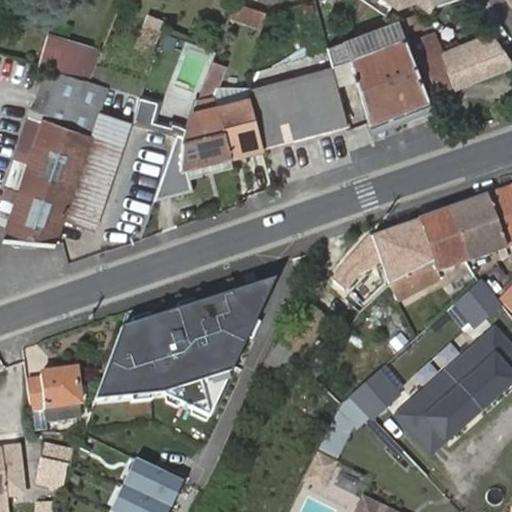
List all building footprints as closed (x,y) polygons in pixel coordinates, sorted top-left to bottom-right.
[(426,0),(376,0),(389,9),(405,2),(421,8),(426,0)] [(264,12),(237,2),(233,12),(262,22),(264,12)] [(262,22),(233,12),(229,23),(259,33),(262,22)] [(399,19),(404,33),(424,27),(419,13),(399,19)] [(399,19),(324,43),(330,65),(350,58),(353,68),(349,70),(351,78),(355,76),(368,120),(428,98),(427,95),(408,43),(404,33),(399,19)] [(408,43),(427,95),(450,86),(451,90),(511,65),(511,64),(509,58),(497,42),(490,33),(438,51),(432,35),(408,43)] [(88,81),(94,65),(78,61),(81,54),(58,47),(49,69),(59,72),(88,81)] [(217,61),(208,87),(217,90),(227,64),(217,61)] [(118,73),(94,65),(88,81),(105,87),(112,89),(118,73)] [(49,69),(42,66),(25,122),(43,128),(59,72),(49,69)] [(105,87),(88,81),(59,72),(43,128),(25,122),(2,194),(15,196),(2,241),(10,241),(53,245),(62,221),(88,141),(97,112),(105,87)] [(246,97),(260,147),(343,124),(327,72),(246,97)] [(246,97),(214,108),(228,156),(260,147),(246,97)] [(134,101),(131,120),(146,122),(149,104),(134,101)] [(181,143),(173,141),(166,164),(154,199),(191,188),(188,178),(186,166),(228,156),(214,108),(190,115),(181,142),(181,143)] [(128,122),(97,112),(88,141),(62,221),(92,231),(128,122)] [(188,178),(231,166),(228,156),(186,166),(188,178)] [(511,195),(509,189),(484,197),(506,253),(511,250),(511,195)] [(484,197),(447,211),(471,265),(499,255),(503,266),(510,261),(506,253),(484,197)] [(447,211),(416,223),(438,276),(471,265),(447,211)] [(438,276),(416,223),(402,227),(411,249),(379,261),(379,262),(385,278),(387,285),(391,284),(392,288),(409,282),(412,290),(436,281),(438,276)] [(411,249),(402,227),(371,239),(379,261),(411,249)] [(379,261),(371,239),(351,258),(332,280),(344,290),(355,277),(379,262),(379,261)] [(274,281),(120,330),(93,405),(160,397),(209,420),(274,281)] [(511,283),(496,298),(511,318),(511,283)] [(313,305),(330,318),(344,300),(326,287),(313,305)] [(313,305),(298,324),(316,337),(330,318),(313,305)] [(409,306),(398,312),(410,336),(422,330),(409,306)] [(298,324),(284,343),(302,356),(316,337),(298,324)] [(511,340),(498,324),(395,414),(432,455),(511,384),(511,340)] [(302,356),(284,343),(272,360),(289,373),(302,356)] [(406,396),(382,370),(351,397),(375,424),(406,396)] [(27,381),(30,410),(79,404),(74,371),(56,373),(57,378),(42,379),(27,381)] [(38,443),(29,486),(59,492),(68,449),(38,443)] [(18,451),(0,452),(0,500),(22,498),(18,451)] [(337,465),(316,454),(302,481),(323,491),(337,465)] [(168,511),(182,483),(134,460),(108,511),(168,511)] [(393,511),(365,498),(358,511),(393,511)]
